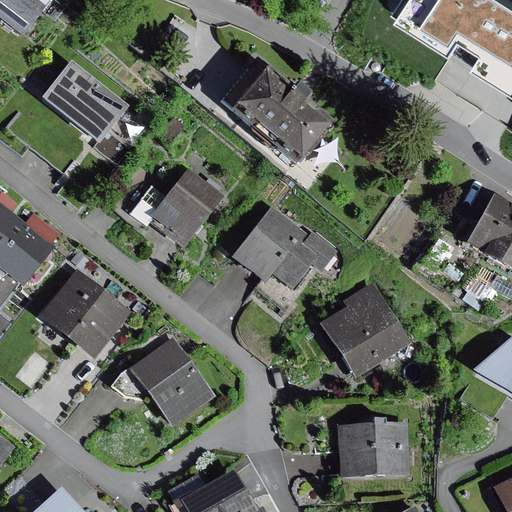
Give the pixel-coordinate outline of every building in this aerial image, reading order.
[(0,0),(0,17),(24,36),(50,0),(0,0)] [(511,0),(405,0),(403,5),(458,40),(473,17),(492,29),(476,53),(511,76),(511,0)] [(265,69),(254,60),(221,103),(297,165),(331,123),(318,113),(321,109),(307,99),(312,92),(301,83),(300,82),(299,82),(298,82),(297,83),(294,86),(282,76),(279,79),(266,68),(265,69)] [(129,107),(71,61),(42,98),(98,144),(129,107)] [(225,197),(188,169),(165,198),(152,186),(129,215),(146,228),(150,223),(184,249),(225,197)] [(511,204),(495,195),(467,243),(511,269),(511,204)] [(55,247),(0,203),(0,270),(23,288),(55,247)] [(271,207),(231,258),(264,284),(273,275),(292,291),(312,265),(322,273),(338,252),(313,232),(310,236),(271,207)] [(132,313),(77,270),(39,317),(95,360),(132,313)] [(511,284),(496,276),(490,288),(511,299),(511,284)] [(347,309),(320,324),(356,379),(412,345),(373,284),(343,302),(347,309)] [(173,338),(130,369),(172,429),(216,397),(173,338)] [(511,339),(472,370),(511,395),(511,339)] [(359,425),(338,427),(339,478),(410,474),(407,423),(386,424),(386,419),(375,419),(375,416),(359,418),(359,425)] [(0,467),(15,448),(0,436),(0,467)] [(258,511),(235,469),(180,500),(186,511),(260,511),(259,511),(258,511)] [(511,511),(511,478),(493,488),(504,511),(511,511)] [(84,511),(61,487),(33,511),(84,511)]
